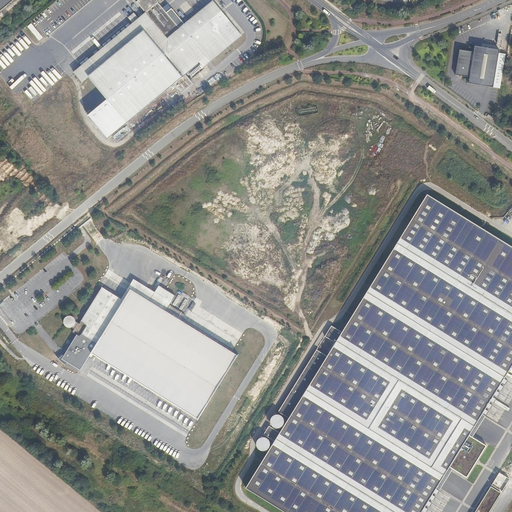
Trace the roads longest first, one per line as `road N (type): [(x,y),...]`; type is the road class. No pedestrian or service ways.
road 1 (unclassified): [(0,279),(183,124),(309,61)]
road 2 (track): [(0,380),(227,511)]
road 3 (unclassified): [(511,145),(405,67)]
